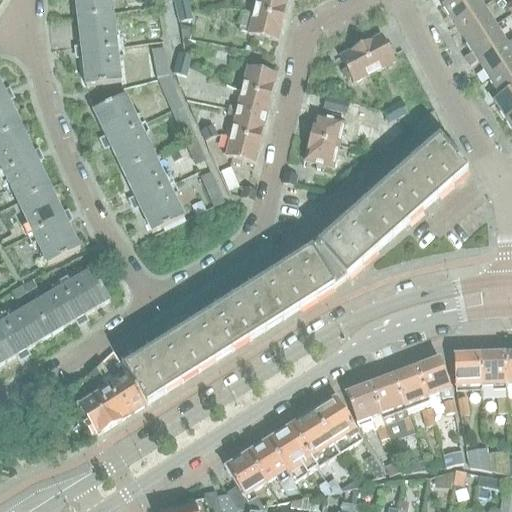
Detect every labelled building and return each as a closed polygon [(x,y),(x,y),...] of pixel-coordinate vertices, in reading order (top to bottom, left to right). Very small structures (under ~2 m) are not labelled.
[(75,0),(78,20),(113,15),(111,0),(75,0)] [(176,13),(188,11),(186,0),(174,2),(176,13)] [(257,0),(254,12),(283,20),(287,0),(257,0)] [(455,27),(483,8),(477,0),(454,0),(442,7),(455,27)] [(466,45),(495,27),(483,8),(455,27),(466,45)] [(188,11),(176,13),(178,24),(190,22),(188,11)] [(277,43),(283,20),(254,12),(248,35),(254,37),(253,41),(263,43),(264,39),(277,43)] [(113,15),(78,20),(86,88),(121,83),(113,15)] [(478,63),(506,45),(495,27),(466,45),(478,63)] [(361,47),(375,73),(396,61),(394,56),(397,54),(392,45),(389,47),(383,36),(361,47)] [(489,81),(511,66),(511,41),(506,45),(478,63),(489,81)] [(354,84),(375,73),(361,47),(340,58),(346,70),(342,72),(347,81),(351,79),(354,84)] [(154,60),(165,58),(163,48),(152,50),(154,60)] [(177,64),(188,67),(191,56),(179,53),(177,64)] [(165,58),(154,60),(155,69),(166,68),(165,58)] [(186,77),(188,67),(177,64),(174,75),(186,77)] [(511,66),(489,81),(500,98),(501,99),(511,92),(511,66)] [(242,92),(271,99),(276,76),(264,73),(265,69),(256,67),(255,72),(247,70),(242,92)] [(166,68),(155,69),(157,81),(168,77),(166,68)] [(162,91),(172,87),(168,77),(157,81),(162,91)] [(0,137),(21,128),(0,83),(0,137)] [(166,100),(176,96),(172,87),(162,91),(166,100)] [(265,121),(271,99),(242,92),(237,114),(265,121)] [(511,92),(501,99),(500,98),(493,103),(506,122),(511,118),(511,92)] [(170,109),(180,105),(176,96),(166,100),(170,109)] [(123,173),(154,158),(125,97),(93,112),(123,173)] [(323,109),(346,115),(349,103),(326,97),(323,109)] [(392,108),(397,118),(407,113),(401,103),(392,108)] [(174,118),(184,114),(180,105),(170,109),(174,118)] [(388,123),(397,118),(392,108),(383,112),(388,123)] [(178,128),(188,123),(184,114),(174,118),(178,128)] [(260,143),(265,121),(237,114),(231,136),(260,143)] [(310,139),(339,146),(345,124),(338,122),(339,117),(329,115),(328,120),(316,117),(310,139)] [(188,123),(178,128),(182,137),(192,132),(188,123)] [(0,166),(18,205),(50,189),(21,128),(0,137),(0,166)] [(202,133),(206,143),(217,138),(212,128),(202,133)] [(192,132),(182,137),(186,146),(196,141),(192,132)] [(255,165),(260,143),(231,136),(226,159),(233,161),(232,165),(241,167),(242,163),(255,165)] [(334,169),(339,146),(310,139),(305,162),(317,165),(316,170),(326,172),(327,167),(334,169)] [(124,370),(126,373),(147,406),(147,407),(340,288),(469,173),(441,141),(319,249),(124,370)] [(196,141),(186,146),(190,155),(201,150),(196,141)] [(201,150),(190,155),(195,164),(205,160),(201,150)] [(154,158),(123,173),(152,234),(184,219),(154,158)] [(205,188),(215,184),(211,174),(201,179),(205,188)] [(295,188),(298,177),(285,174),(283,185),(295,188)] [(209,197),(219,192),(215,184),(205,188),(209,197)] [(50,189),(18,205),(48,266),(80,251),(50,189)] [(254,202),(256,192),(244,189),(241,199),(254,202)] [(219,192),(209,197),(213,207),(224,202),(219,192)] [(33,306),(51,337),(110,302),(92,271),(33,306)] [(0,367),(51,337),(33,306),(0,326),(0,367)] [(482,388),(483,399),(498,399),(498,417),(507,417),(506,390),(505,355),(481,356),(482,388)] [(455,389),(482,388),(481,356),(454,357),(455,389)] [(453,398),(452,390),(440,360),(416,369),(428,399),(443,393),(444,399),(453,398)] [(102,363),(96,369),(103,380),(110,376),(102,363)] [(96,369),(89,375),(95,385),(103,380),(96,369)] [(404,408),(428,399),(416,369),(393,378),(404,408)] [(127,418),(147,406),(126,373),(106,385),(127,418)] [(370,386),(381,416),(382,416),(404,408),(393,378),(370,386)] [(97,436),(127,418),(106,385),(78,403),(89,422),(85,425),(93,437),(96,434),(97,436)] [(382,416),(381,416),(370,386),(346,396),(357,426),(382,416)] [(461,417),(469,415),(467,399),(458,401),(461,417)] [(315,414),(341,456),(362,443),(336,401),(315,414)] [(447,416),(456,414),(454,402),(445,403),(447,416)] [(427,428),(435,425),(431,410),(422,412),(427,428)] [(319,470),(341,456),(315,414),(292,429),(319,470)] [(405,434),(413,431),(409,419),(400,422),(405,434)] [(382,443),(391,440),(386,428),(378,431),(382,443)] [(268,444),(295,485),(319,470),(292,429),(268,444)] [(298,490),(295,485),(268,444),(248,456),(267,485),(277,478),(286,492),(298,490)] [(467,452),(471,471),(490,474),(488,450),(467,452)] [(446,457),(448,470),(465,467),(462,454),(446,457)] [(496,475),(510,478),(509,462),(509,454),(495,455),(496,475)] [(239,511),(240,511),(251,510),(264,508),(255,493),(267,485),(248,456),(226,470),(238,488),(228,495),(239,511)] [(371,474),(379,469),(373,459),(365,464),(371,474)] [(389,479),(404,473),(399,462),(384,468),(389,479)] [(379,469),(371,474),(376,481),(385,479),(379,469)] [(465,489),(467,476),(456,474),(454,487),(465,489)] [(489,490),(491,480),(480,478),(478,488),(489,490)] [(325,496),(334,494),(328,485),(326,481),(318,486),(325,496)] [(334,494),(343,493),(343,492),(335,481),(328,485),(334,494)] [(362,489),(358,482),(343,492),(343,493),(362,489)] [(220,511),(216,493),(204,496),(205,501),(194,504),(195,509),(180,511),(172,511),(171,510),(167,511),(220,511)] [(310,511),(313,498),(303,500),(302,511),(308,511),(310,511)] [(291,509),(302,511),(303,500),(292,502),(291,509)]
